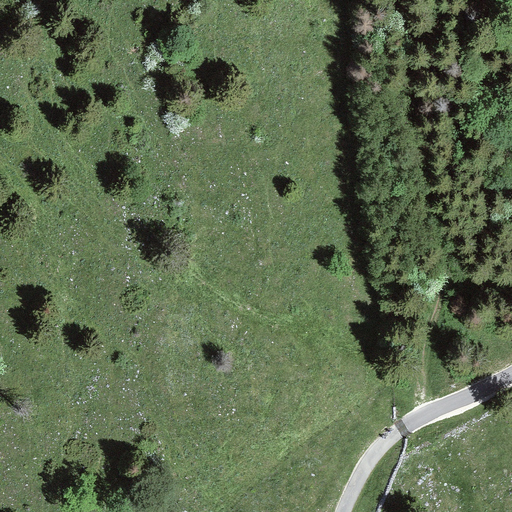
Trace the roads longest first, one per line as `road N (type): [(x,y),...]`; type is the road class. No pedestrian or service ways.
road 1 (track): [(424,415),(421,382),(447,260),(418,188),(406,97),(407,0)]
road 2 (unclassified): [(511,375),(402,428),(366,465),(343,511)]
